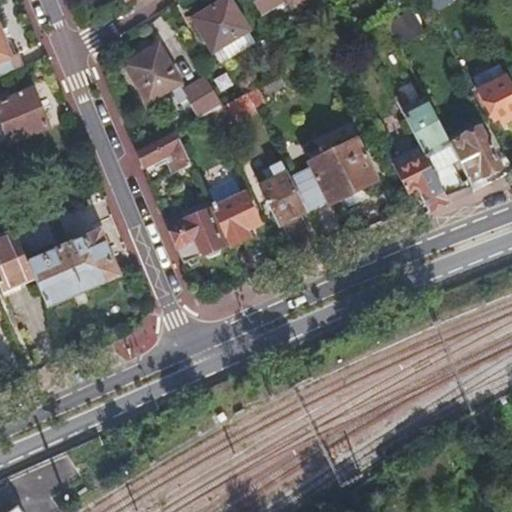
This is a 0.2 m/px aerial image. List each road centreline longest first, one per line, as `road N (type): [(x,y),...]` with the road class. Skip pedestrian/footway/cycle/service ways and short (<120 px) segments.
road 1 (primary): [(511,215),(193,347)]
road 2 (primary): [(203,368),(511,240)]
road 3 (residential): [(66,49),(159,283),(193,347)]
road 4 (primary): [(0,459),(203,368)]
road 5 (primary): [(193,347),(0,433)]
